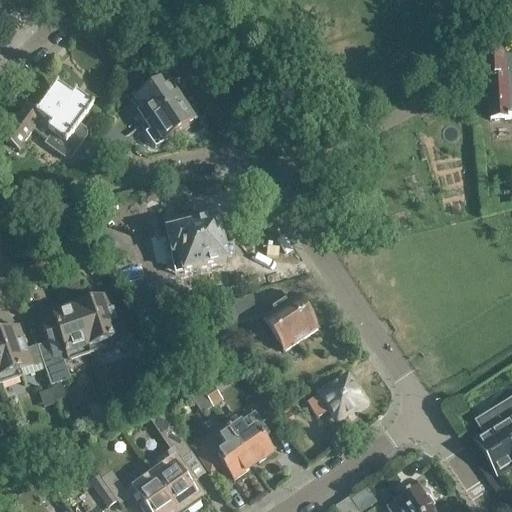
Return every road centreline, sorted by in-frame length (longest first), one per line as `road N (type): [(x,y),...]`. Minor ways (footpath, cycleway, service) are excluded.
road 1 (residential): [(418,408),(239,153)]
road 2 (residential): [(239,153),(0,205)]
road 3 (residential): [(239,153),(147,0)]
road 4 (residential): [(277,511),(418,408)]
road 5 (residential): [(494,511),(418,408)]
